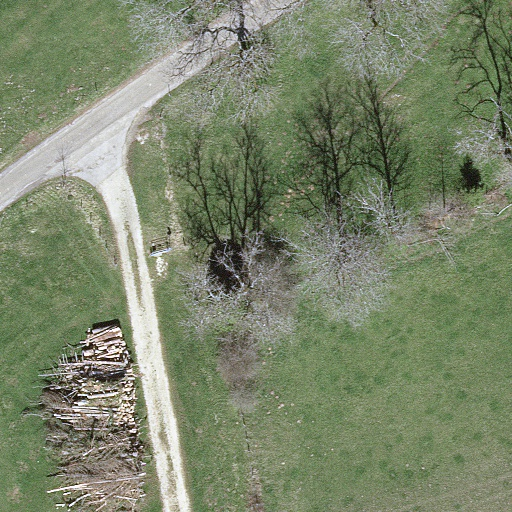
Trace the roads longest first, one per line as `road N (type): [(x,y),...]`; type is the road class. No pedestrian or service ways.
road 1 (track): [(97,121),(143,302),(173,511)]
road 2 (unclassified): [(0,193),(278,0)]
